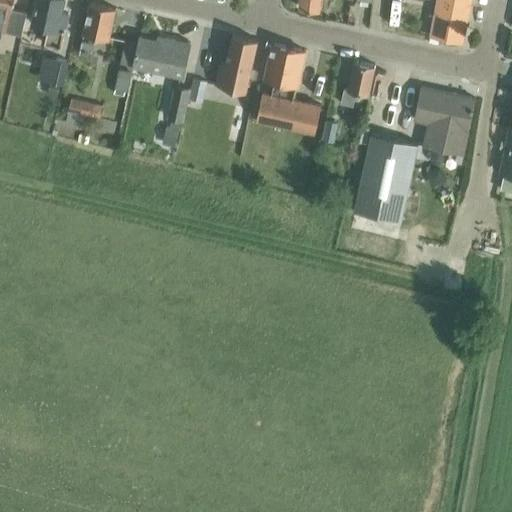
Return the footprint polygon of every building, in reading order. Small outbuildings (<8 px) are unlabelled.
[(0,0),(0,29),(6,31),(11,8),(12,8),(12,7),(13,0),(0,0)] [(61,10),(63,0),(36,0),(31,24),(47,27),(43,43),(60,47),(68,12),(61,10)] [(299,0),(299,6),(326,9),(326,0),(367,0),(372,0),(371,0),(299,0)] [(387,0),(384,16),(400,19),(403,0),(387,0)] [(469,6),(439,0),(436,0),(430,34),(462,41),(469,6)] [(90,53),(94,35),(108,38),(115,7),(89,1),(78,50),(90,53)] [(17,52),(23,32),(10,28),(5,49),(17,52)] [(245,90),(257,38),(232,32),(225,63),(219,62),(214,83),(245,90)] [(138,44),(133,65),(182,76),(190,41),(165,35),(164,40),(140,34),(138,44)] [(116,89),(114,94),(124,96),(125,91),(127,91),(133,65),(138,44),(126,41),(116,89)] [(294,98),(304,48),(272,42),(265,77),(275,79),(273,93),(263,91),(257,118),(315,130),(320,104),(294,98)] [(198,52),(193,75),(205,77),(210,54),(198,52)] [(54,57),(49,80),(50,81),(60,83),(64,84),(69,60),(54,57)] [(375,64),(354,60),(348,87),(344,86),(341,102),(353,104),(356,90),(369,93),(375,64)] [(191,89),(189,98),(203,101),(207,80),(193,77),(191,89)] [(50,81),(47,94),(57,96),(60,83),(50,81)] [(175,85),(168,116),(184,119),(189,98),(191,89),(175,85)] [(420,85),(413,118),(427,121),(422,143),(424,143),(432,145),(463,152),(475,96),(420,85)] [(94,103),(71,98),(66,122),(87,127),(90,114),(92,114),(94,103)] [(244,132),(249,112),(237,109),(232,129),(244,132)] [(326,118),(322,138),(334,140),(338,120),(326,118)] [(511,125),(509,124),(500,171),(503,172),(500,187),(511,189),(511,125)] [(166,125),(162,143),(175,146),(179,128),(166,125)] [(372,131),(354,211),(401,221),(419,141),(372,131)] [(254,159),(259,136),(244,133),(239,155),(254,159)] [(82,134),(80,141),(88,143),(89,135),(82,134)]
